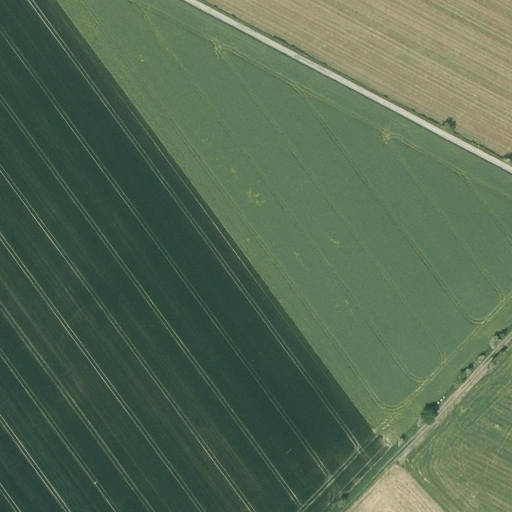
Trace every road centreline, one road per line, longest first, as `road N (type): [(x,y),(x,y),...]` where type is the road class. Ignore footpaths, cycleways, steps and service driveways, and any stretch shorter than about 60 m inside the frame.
road 1 (track): [(511,171),(187,0)]
road 2 (track): [(511,336),(343,511)]
